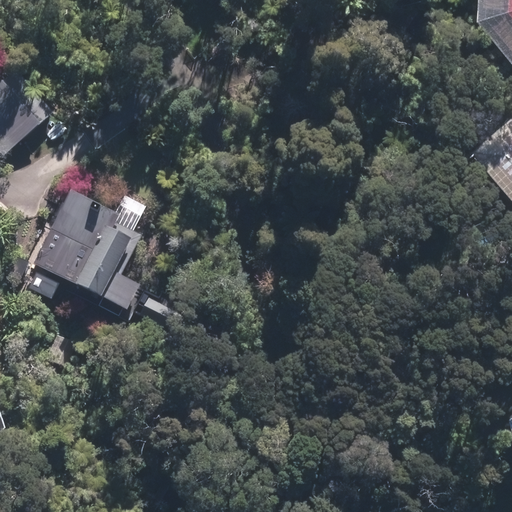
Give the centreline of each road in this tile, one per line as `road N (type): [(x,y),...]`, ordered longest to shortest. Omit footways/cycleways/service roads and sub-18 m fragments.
road 1 (track): [(50,511),(177,435),(373,367),(511,264)]
road 2 (track): [(89,0),(177,140),(221,233),(230,268),(229,371),(286,400)]
